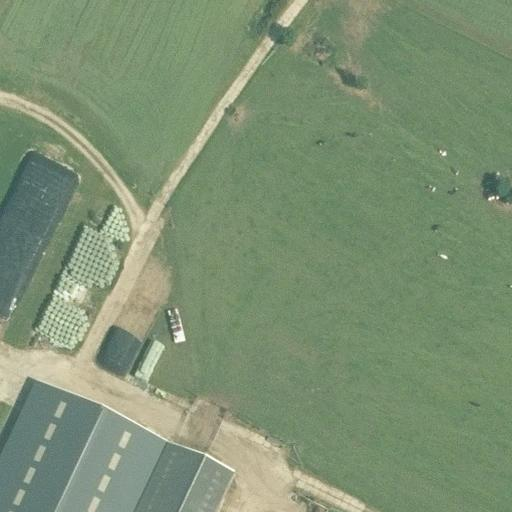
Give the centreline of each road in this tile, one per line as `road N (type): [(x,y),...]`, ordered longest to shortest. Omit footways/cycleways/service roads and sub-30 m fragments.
road 1 (track): [(0,106),(64,130),(122,200),(137,251),(247,75),(305,0)]
road 2 (track): [(183,432),(357,511)]
